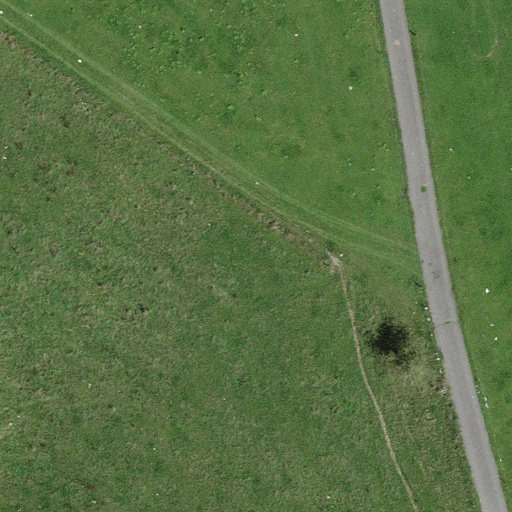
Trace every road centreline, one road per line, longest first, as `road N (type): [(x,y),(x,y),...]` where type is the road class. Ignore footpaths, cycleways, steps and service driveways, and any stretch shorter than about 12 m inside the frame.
road 1 (track): [(0,19),(456,349)]
road 2 (track): [(498,511),(439,283),(389,0)]
